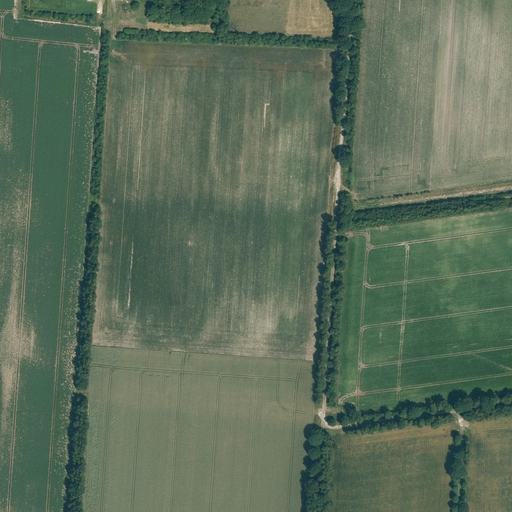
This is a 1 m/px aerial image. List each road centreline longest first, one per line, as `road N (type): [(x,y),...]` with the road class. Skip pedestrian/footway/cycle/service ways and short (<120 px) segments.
road 1 (track): [(353,0),(325,424)]
road 2 (track): [(325,424),(511,404)]
road 3 (track): [(337,221),(511,197)]
